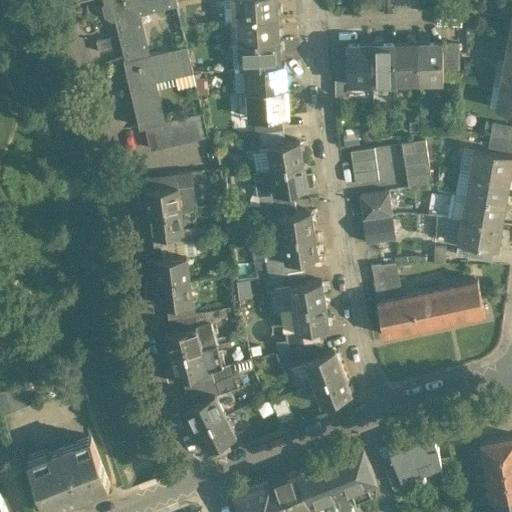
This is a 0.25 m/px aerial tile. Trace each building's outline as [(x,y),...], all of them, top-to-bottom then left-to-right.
[(105,0),(108,10),(114,14),(116,13),(120,33),(123,44),(126,56),(126,57),(150,52),(151,52),(139,5),(162,0),(105,0)] [(238,0),(239,18),(277,15),(275,0),(238,0)] [(277,15),(239,18),(241,41),(278,38),(277,15)] [(120,33),(97,38),(100,50),(123,44),(120,33)] [(278,38),(241,41),(243,64),(249,64),(280,62),(278,38)] [(420,79),(419,41),(396,42),(396,79),(420,79)] [(443,42),(443,41),(419,41),(420,79),(444,78),(444,67),(443,42)] [(373,80),(372,42),(348,43),(348,47),(349,80),(350,80),(350,81),(373,80)] [(396,79),(396,42),(372,42),(373,80),(396,79)] [(460,67),(459,42),(443,42),(444,67),(460,67)] [(150,52),(126,57),(126,56),(124,56),(141,126),(146,124),(166,119),(154,72),(192,63),(187,43),(151,52),(150,52)] [(348,47),(331,47),(333,69),(335,69),(335,94),(350,93),(350,81),(350,80),(349,80),(348,47)] [(280,62),(249,64),(250,88),(286,85),(285,61),(280,62)] [(511,61),(506,61),(502,84),(511,85),(511,61)] [(511,85),(502,84),(497,107),(511,109),(511,85)] [(286,85),(250,88),(252,115),(255,115),(282,113),(288,112),(286,85)] [(203,110),(166,119),(146,124),(151,147),(209,134),(203,110)] [(282,113),(255,115),(258,132),(284,128),(282,113)] [(511,123),(494,121),(492,133),(511,136),(511,123)] [(284,128),(258,132),(260,145),(269,143),(286,140),(284,128)] [(511,136),(492,133),(490,145),(511,149),(511,136)] [(425,137),(349,145),(353,185),(356,184),(359,214),(391,210),(388,185),(430,180),(425,137)] [(286,140),(269,143),(270,148),(255,150),(257,168),(272,166),(304,161),(301,138),(286,140)] [(511,160),(511,152),(476,146),(472,170),(509,176),(511,160)] [(304,161),(272,166),(276,187),(276,189),(293,186),(308,184),(308,183),(315,182),(313,171),(306,172),(304,161)] [(142,188),(138,188),(139,198),(148,199),(150,210),(182,206),(197,205),(192,170),(175,172),(176,184),(161,185),(142,188)] [(509,176),(472,170),(468,193),(505,200),(509,176)] [(160,174),(141,176),(142,188),(161,185),(160,174)] [(276,189),(276,187),(270,188),(270,186),(265,187),(265,188),(263,189),(259,190),(261,203),(270,202),(295,198),(293,186),(276,189)] [(505,200),(468,193),(464,216),(501,223),(505,200)] [(297,210),(295,198),(270,202),(272,215),(280,214),(280,213),(297,210)] [(182,206),(150,210),(153,233),(185,230),(185,229),(182,206)] [(297,210),(280,213),(280,214),(283,236),(315,231),(311,208),(297,210)] [(501,223),(464,216),(459,240),(469,242),(493,246),(497,246),(501,223)] [(363,239),(393,234),(391,222),(361,227),(363,239)] [(191,227),(190,228),(185,229),(185,230),(186,241),(198,240),(197,226),(191,227)] [(185,230),(153,233),(155,245),(161,244),(186,241),(185,230)] [(315,231),(283,236),(287,258),(287,259),(303,256),(319,254),(315,231)] [(186,241),(161,244),(163,256),(188,253),(188,254),(202,252),(200,240),(198,240),(186,241)] [(432,240),(433,256),(444,255),(443,240),(432,240)] [(493,246),(469,242),(467,253),(491,258),(493,246)] [(163,256),(147,258),(149,269),(157,270),(159,280),(190,276),(188,254),(188,253),(163,256)] [(303,256),(287,259),(287,258),(275,260),(277,272),(305,268),(303,256)] [(395,260),(373,263),(379,291),(400,286),(395,260)] [(277,272),(269,274),(271,286),(275,286),(291,283),(291,282),(306,280),(305,268),(277,272)] [(190,276),(159,280),(162,304),(167,303),(193,300),(190,276)] [(478,277),(378,298),(386,333),(486,312),(478,277)] [(306,280),(291,282),(291,283),(275,286),(278,304),(288,302),(288,306),(294,305),(326,301),(322,278),(306,280)] [(193,300),(167,303),(169,316),(195,312),(193,300)] [(326,301),(294,305),(297,328),(298,328),(318,325),(329,324),(326,301)] [(169,316),(169,317),(172,330),(212,320),(212,321),(219,319),(216,308),(195,312),(169,316)] [(172,330),(166,332),(171,354),(218,343),(215,332),(212,321),(212,320),(172,330)] [(318,325),(298,328),(297,328),(291,329),(295,345),(295,346),(320,339),(318,325)] [(320,339),(295,346),(295,345),(277,350),(283,367),(291,364),(291,365),(306,359),(325,351),(320,339)] [(218,343),(171,354),(174,365),(166,369),(169,379),(184,375),(223,365),(219,348),(230,346),(229,340),(218,343)] [(325,351),(306,359),(314,381),(344,369),(336,347),(325,351)] [(235,372),(240,370),(253,365),(251,358),(233,363),(235,372)] [(187,390),(216,379),(235,372),(233,363),(223,365),(184,375),(187,390)] [(344,369),(314,381),(322,402),(352,391),(344,369)] [(216,379),(220,392),(244,383),(240,370),(235,372),(216,379)] [(28,379),(0,390),(0,405),(3,413),(37,400),(28,379)] [(216,379),(187,390),(193,403),(216,392),(217,393),(220,392),(216,379)] [(193,403),(180,409),(185,420),(193,417),(197,427),(226,413),(217,393),(216,392),(193,403)] [(293,414),(283,393),(271,398),(281,419),(293,414)] [(449,416),(455,439),(482,432),(476,409),(449,416)] [(226,413),(197,427),(208,448),(236,434),(226,413)] [(422,425),(388,438),(397,463),(403,478),(423,470),(426,479),(428,478),(427,474),(443,472),(444,472),(441,456),(439,444),(437,444),(434,428),(424,430),(422,425)] [(511,434),(482,440),(492,497),(496,496),(511,492),(511,434)] [(91,436),(29,460),(35,474),(34,475),(47,507),(110,483),(91,436)] [(364,445),(336,456),(335,453),(323,458),(324,460),(298,471),(311,504),(377,477),(364,445)] [(452,454),(441,456),(444,472),(443,472),(443,477),(445,477),(456,475),(452,454)] [(397,463),(386,467),(394,488),(406,484),(403,478),(397,463)] [(298,471),(272,481),(283,511),(314,511),(311,504),(298,471)] [(270,478),(251,486),(251,485),(238,490),(239,491),(235,492),(242,511),(283,511),(272,481),(270,478)] [(9,511),(0,488),(0,511),(9,511)] [(511,511),(511,492),(496,496),(498,511),(496,511),(511,511)]
